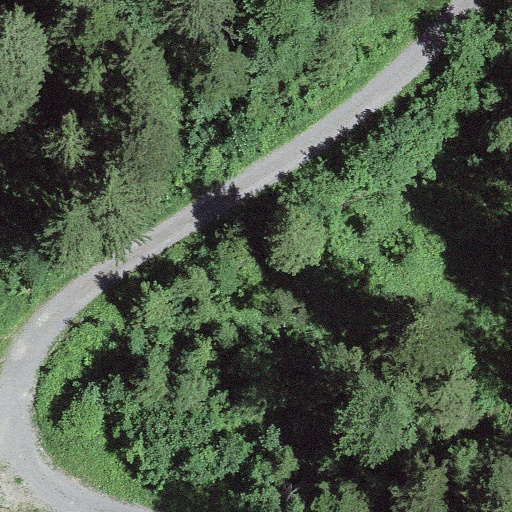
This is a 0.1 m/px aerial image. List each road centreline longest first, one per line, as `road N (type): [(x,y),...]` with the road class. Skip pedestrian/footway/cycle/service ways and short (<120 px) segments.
road 1 (track): [(481,0),(421,62),(77,297),(13,372),(6,439)]
road 2 (track): [(6,439),(27,477),(112,511)]
